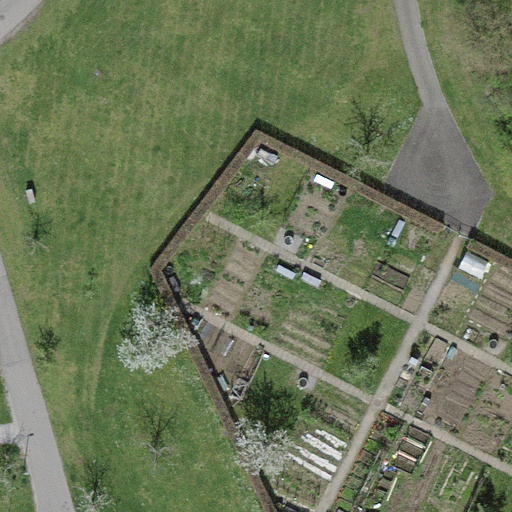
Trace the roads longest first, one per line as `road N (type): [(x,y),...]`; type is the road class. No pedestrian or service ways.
road 1 (motorway): [(0,284),(194,119),(317,0)]
road 2 (motorway): [(105,0),(0,90)]
